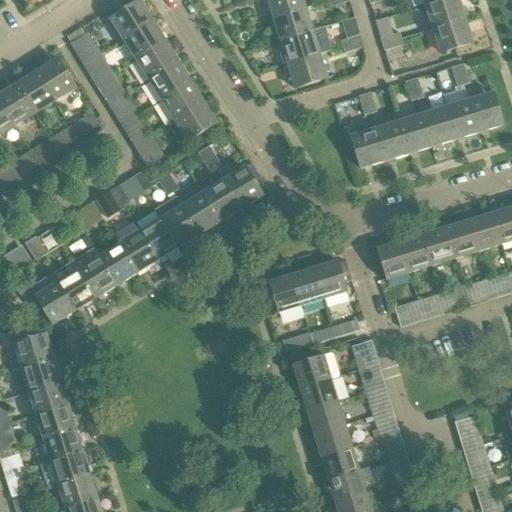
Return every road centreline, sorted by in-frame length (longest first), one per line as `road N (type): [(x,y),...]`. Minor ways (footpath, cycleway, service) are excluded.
road 1 (residential): [(357,222),(310,202),(175,0)]
road 2 (residential): [(357,222),(511,176)]
